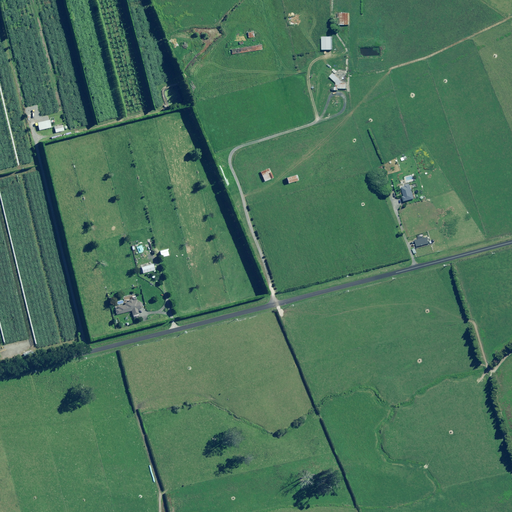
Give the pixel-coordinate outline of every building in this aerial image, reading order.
[(349,13),(341,13),(340,25),(349,25),(349,13)] [(332,50),(332,37),(323,37),(323,50),(332,50)] [(264,50),(263,45),(235,49),(235,54),(264,50)] [(335,87),(335,90),(338,90),(338,89),(346,89),(347,83),(343,82),(333,74),(330,77),(336,83),(336,87),(335,87)] [(51,128),(49,120),(37,123),(39,130),(51,128)] [(272,178),(268,169),(260,172),(264,182),(272,178)] [(297,181),(295,175),(285,178),(287,184),(297,181)] [(415,199),(410,184),(400,186),(401,189),(402,188),(404,196),(403,197),(404,202),(415,199)] [(168,255),(167,249),(159,251),(161,257),(168,255)] [(155,270),(153,264),(141,268),(143,273),(155,270)] [(131,300),(128,301),(129,302),(124,303),(125,305),(118,306),(118,305),(114,306),(116,315),(131,311),(132,316),(138,315),(137,309),(142,308),(141,301),(136,303),(135,297),(131,298),(131,300)]
